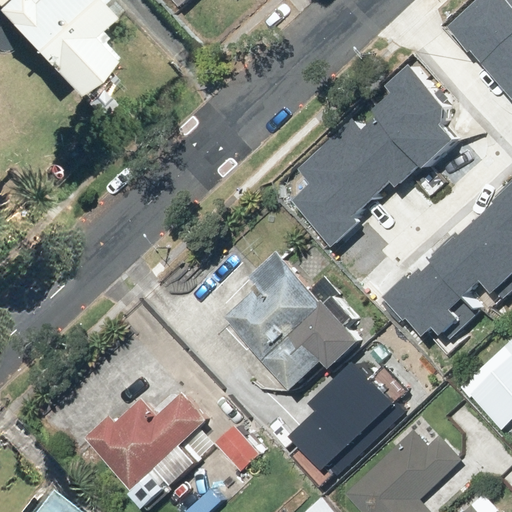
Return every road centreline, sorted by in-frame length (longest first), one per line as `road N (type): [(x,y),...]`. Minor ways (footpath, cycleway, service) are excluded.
road 1 (tertiary): [(0,342),(371,0)]
road 2 (residential): [(387,0),(511,141)]
road 3 (residential): [(511,143),(373,270)]
